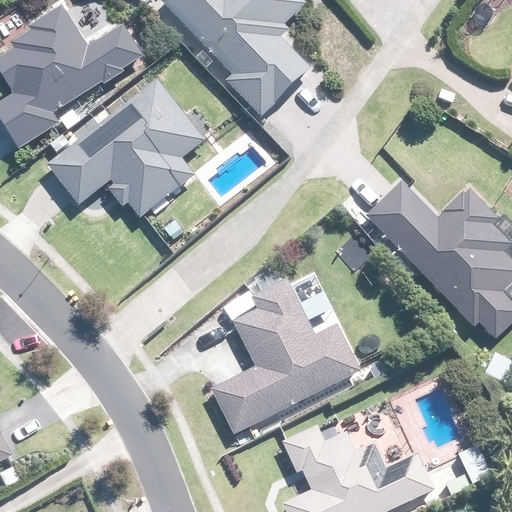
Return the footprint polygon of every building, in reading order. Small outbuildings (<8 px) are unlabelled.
[(168,0),(163,5),(234,78),(228,84),(264,121),(315,73),(283,40),(292,31),(287,26),(308,6),(301,0),(168,0)] [(58,113),(144,59),(124,26),(89,48),(63,7),(11,40),(16,48),(0,58),(0,69),(16,95),(0,104),(0,118),(21,152),(65,125),(58,113)] [(208,141),(160,80),(51,166),(85,208),(109,189),(126,211),(134,204),(143,216),(196,174),(184,160),(208,141)] [(408,185),(371,221),(477,333),(483,327),(497,342),(511,328),(511,300),(507,296),(511,290),(511,261),(505,253),(511,246),(511,241),(497,226),(504,220),(471,186),(439,217),(408,185)] [(214,394),(236,438),(363,374),(339,326),(319,336),(291,281),(254,299),(261,313),(235,327),(258,372),(214,394)] [(508,389),(511,378),(511,362),(497,356),(487,380),(508,389)] [(287,506),(289,511),(397,511),(439,495),(423,457),(393,469),(380,445),(360,456),(349,437),(332,446),(322,428),(284,446),(298,476),(306,473),(316,494),(287,506)] [(0,464),(10,459),(0,439),(0,464)]
